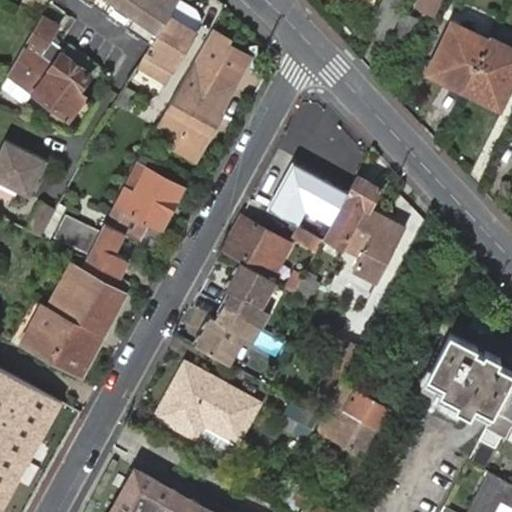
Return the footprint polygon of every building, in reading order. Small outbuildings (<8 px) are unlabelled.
[(175,0),(88,0),(149,44),(175,0)] [(165,82),(196,31),(200,26),(201,23),(201,19),(200,14),(197,10),(177,0),(175,0),(149,44),(135,66),(165,82)] [(382,0),(377,12),(393,20),(402,0),(382,0)] [(419,0),(416,7),(434,15),(441,0),(419,0)] [(382,43),(386,44),(397,22),(393,20),(377,12),(367,35),(382,43)] [(413,18),(401,12),(397,22),(386,44),(399,50),(413,18)] [(85,74),(58,54),(58,48),(57,47),(51,42),(45,44),(55,27),(56,25),(39,15),(38,16),(4,73),(64,118),(81,96),(73,90),(85,74)] [(427,73),(462,90),(486,41),(451,23),(427,73)] [(213,110),(243,57),(223,45),(227,37),(211,29),(159,118),(180,130),(176,136),(198,148),(218,113),(213,110)] [(486,41),(462,90),(500,108),(511,83),(511,49),(488,37),(486,41)] [(180,130),(159,118),(155,124),(176,136),(180,130)] [(0,179),(25,194),(45,158),(4,136),(0,142),(0,179)] [(198,148),(176,136),(170,147),(192,159),(198,148)] [(134,162),(136,163),(114,206),(106,223),(103,222),(99,231),(87,254),(84,259),(87,260),(117,275),(125,259),(110,252),(121,231),(138,239),(146,222),(160,230),(182,186),(155,173),(160,163),(139,152),(134,162)] [(292,161),(267,206),(293,221),(302,204),(331,219),(346,191),(292,161)] [(370,206),(380,186),(356,173),(346,191),(331,219),(323,234),(342,245),(365,203),(370,206)] [(39,236),(54,208),(40,200),(25,229),(39,236)] [(406,225),(370,206),(365,203),(342,245),(360,254),(353,268),(376,281),(406,225)] [(52,236),(87,254),(99,231),(63,213),(52,236)] [(240,215),(221,251),(238,260),(262,273),(270,256),(278,261),(288,241),(240,215)] [(315,250),(322,237),(298,223),(291,236),(315,250)] [(270,256),(262,273),(268,277),(278,261),(270,256)] [(117,275),(87,260),(82,269),(71,263),(37,323),(32,320),(22,340),(79,373),(91,351),(88,350),(96,334),(102,337),(131,282),(117,275)] [(262,273),(238,260),(224,287),(231,291),(215,317),(209,313),(191,343),(233,367),(257,324),(262,327),(270,312),(265,310),(280,284),(268,277),(262,273)] [(336,289),(322,282),(322,283),(303,273),(294,291),(327,309),(336,289)] [(273,360),(282,344),(263,332),(253,348),(273,360)] [(479,350),(452,336),(429,377),(446,386),(441,395),(460,405),(457,411),(472,418),(478,406),(498,369),(502,363),(487,355),(485,360),(476,355),(479,350)] [(347,375),(361,348),(348,341),(333,368),(347,375)] [(260,405),(186,364),(157,415),(197,437),(200,431),(235,450),(260,405)] [(0,511),(3,511),(62,401),(0,366),(0,511)] [(511,375),(507,374),(498,369),(478,406),(488,411),(496,416),(511,386),(511,375)] [(382,429),(392,410),(357,391),(357,393),(344,386),(322,426),(336,433),(335,436),(363,452),(377,426),(382,429)] [(511,386),(496,416),(488,430),(508,441),(511,433),(511,386)] [(275,426),(303,441),(316,417),(288,401),(275,426)] [(216,511),(134,464),(106,511),(216,511)] [(511,511),(511,485),(490,474),(469,511),(511,511)]
